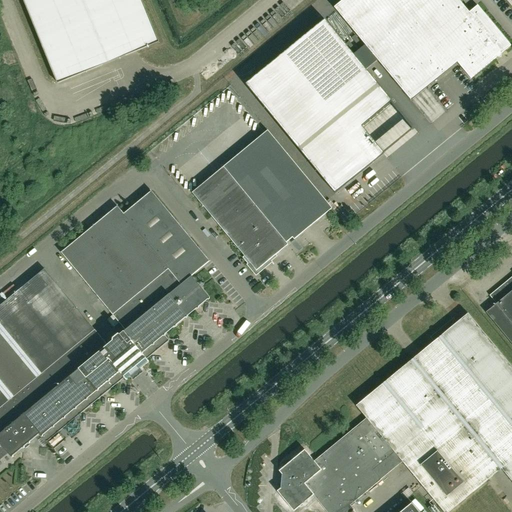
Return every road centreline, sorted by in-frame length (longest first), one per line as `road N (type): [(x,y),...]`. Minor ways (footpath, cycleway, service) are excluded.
road 1 (tertiary): [(193,452),(511,189)]
road 2 (unclassified): [(211,475),(511,222)]
road 3 (unclassified): [(0,283),(117,185),(147,176),(260,313)]
road 4 (unclassified): [(260,313),(511,105)]
road 5 (unclassified): [(151,403),(20,511)]
road 6 (unclassified): [(260,313),(151,403)]
